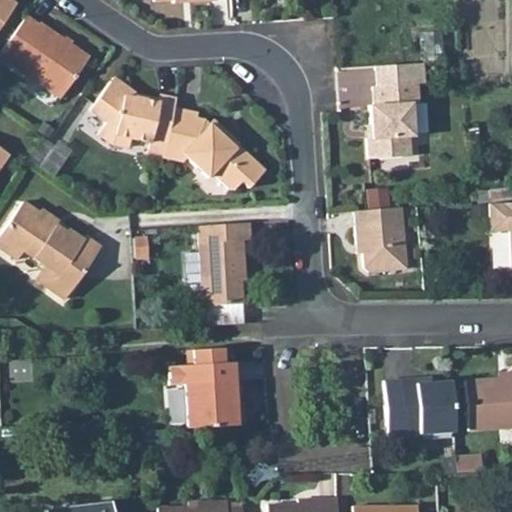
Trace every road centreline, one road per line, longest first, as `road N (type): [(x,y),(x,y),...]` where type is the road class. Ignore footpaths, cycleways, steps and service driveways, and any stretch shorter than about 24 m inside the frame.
road 1 (residential): [(79,0),(156,54),(243,43),(302,95),(320,324)]
road 2 (residential): [(320,324),(511,324)]
